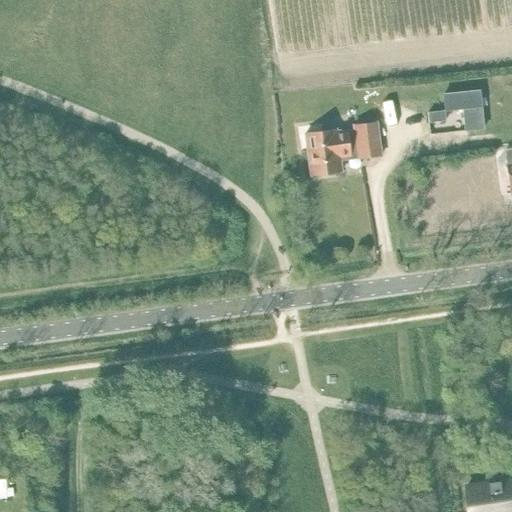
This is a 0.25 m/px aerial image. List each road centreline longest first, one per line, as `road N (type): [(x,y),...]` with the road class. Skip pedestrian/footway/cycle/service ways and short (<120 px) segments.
road 1 (unclassified): [(0,338),(511,269)]
road 2 (track): [(281,260),(0,298)]
road 3 (track): [(81,511),(78,448),(104,381)]
